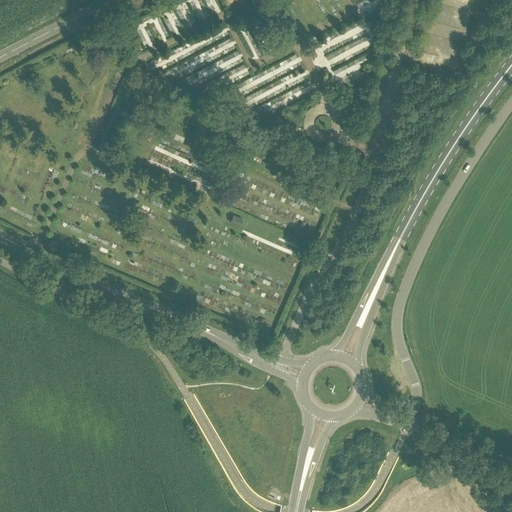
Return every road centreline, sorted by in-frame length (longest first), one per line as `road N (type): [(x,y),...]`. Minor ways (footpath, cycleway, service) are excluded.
road 1 (unclassified): [(277,365),(317,277),(343,244),(413,0)]
road 2 (unclassified): [(511,104),(450,194),(405,286),(397,321),(415,385),(408,427)]
road 3 (primary): [(343,360),(419,201),(511,64)]
road 4 (tertiary): [(277,365),(0,236)]
road 5 (unclassified): [(0,59),(113,0)]
